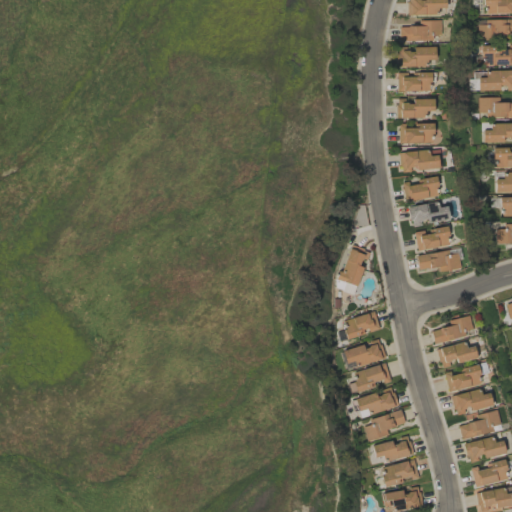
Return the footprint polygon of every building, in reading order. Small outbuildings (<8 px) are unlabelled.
[(443,0),(409,0),(405,0),(405,15),(436,14),(436,8),(443,8),(443,0)] [(511,0),(482,0),(483,14),(511,12),(511,0)] [(511,18),(476,19),(476,36),(511,36),(511,18)] [(397,27),(398,41),(431,40),(431,35),(439,35),(439,20),(417,21),(417,26),(397,27)] [(511,64),(511,44),(506,44),(506,46),(480,46),(480,65),(511,64)] [(432,46),(411,47),(395,48),(396,67),(426,66),(425,60),(433,59),(432,46)] [(476,77),(476,91),(511,89),(511,69),(484,70),(484,77),(476,77)] [(395,74),(395,91),(429,90),(428,72),(415,72),(415,73),(395,74)] [(498,97),(476,97),(476,112),(484,113),(484,116),(511,117),(511,102),(498,102),(498,97)] [(432,98),(411,99),(394,100),(395,118),(422,117),(422,111),(432,111),(432,98)] [(511,122),(489,123),(489,130),(481,130),(481,141),(511,140),(511,122)] [(430,123),(416,123),(416,126),(396,126),(397,143),(431,142),(430,123)] [(492,148),(492,168),(511,166),(511,149),(509,150),(509,147),(492,148)] [(437,149),(397,151),(398,170),(438,168),(437,149)] [(511,171),(502,172),(502,179),(493,179),(493,192),(511,191),(511,171)] [(400,183),(402,200),(436,196),(434,176),(418,179),(418,181),(400,183)] [(511,197),(499,198),(499,216),(511,215),(511,197)] [(444,206),(436,208),(435,201),(406,207),(409,226),(447,219),(444,206)] [(511,242),(511,223),(502,223),(502,228),(494,229),(494,243),(511,242)] [(412,234),(415,251),(448,244),(444,226),(430,228),(431,230),(412,234)] [(367,251),(349,244),(336,279),(354,286),(367,251)] [(414,254),(416,269),(436,267),(436,271),(458,269),(456,253),(446,254),(445,251),(414,254)] [(333,288),(352,294),(355,286),(335,280),(333,288)] [(377,328),(372,311),(340,321),(346,339),(365,333),(364,332),(377,328)] [(471,333),(467,315),(446,320),(448,326),(429,330),(432,342),(471,333)] [(340,350),(346,370),(384,358),(378,339),(340,350)] [(434,348),(438,367),(452,364),(451,363),(475,358),(472,345),(463,347),(462,342),(434,348)] [(350,372),(353,381),(346,383),(348,392),(388,381),(382,362),(350,372)] [(442,373),(446,391),(479,384),(475,365),(459,368),(460,372),(449,375),(449,371),(442,373)] [(353,398),(359,417),(395,406),(390,387),(353,398)] [(452,413),(469,410),(469,409),(489,406),(487,390),(449,395),(452,413)] [(455,425),(460,440),(491,431),(490,426),(498,424),(493,409),(473,415),(474,420),(455,425)] [(366,441),(386,435),(385,429),(402,423),(398,410),(360,423),(366,441)] [(373,457),(381,455),(382,461),(410,454),(406,435),(393,438),(393,439),(370,445),(373,457)] [(500,440),(490,442),(489,437),(462,442),(465,460),(482,457),(503,453),(500,440)] [(416,477),(411,458),(378,468),(383,486),(416,477)] [(486,463),(486,465),(468,470),(473,487),(506,479),(501,459),(486,463)] [(511,497),(510,486),(472,493),(475,511),(480,511),(511,505),(511,497)] [(379,493),(382,511),(419,505),(416,487),(404,489),(379,493)]
